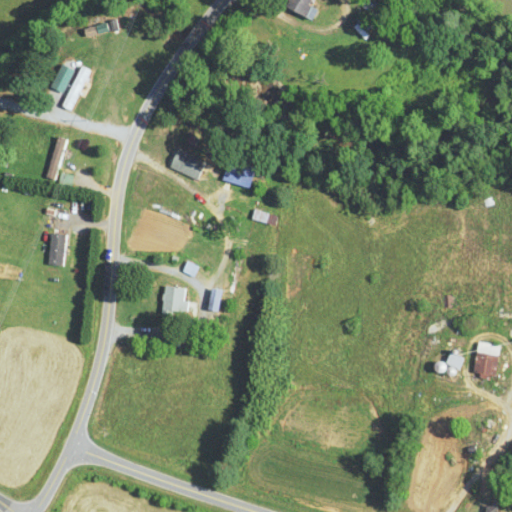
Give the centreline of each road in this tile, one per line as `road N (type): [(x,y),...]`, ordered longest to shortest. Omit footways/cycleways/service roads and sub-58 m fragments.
road 1 (residential): [(34,511),(89,398),(128,149),(222,0)]
road 2 (residential): [(247,511),(160,486),(72,440)]
